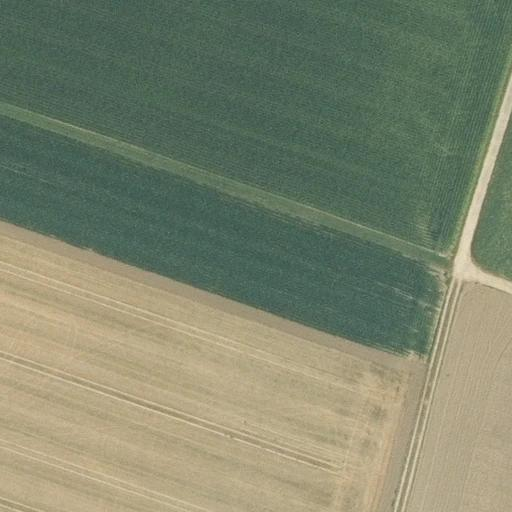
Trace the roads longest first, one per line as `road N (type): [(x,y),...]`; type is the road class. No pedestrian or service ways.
road 1 (track): [(0,117),(456,271)]
road 2 (track): [(456,271),(396,511)]
road 3 (track): [(511,95),(456,271)]
